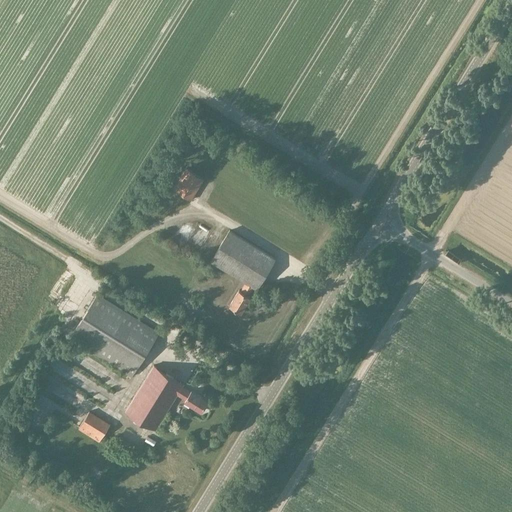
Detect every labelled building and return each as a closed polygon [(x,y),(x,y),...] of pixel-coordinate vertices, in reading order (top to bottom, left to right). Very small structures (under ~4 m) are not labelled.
[(191,200),(204,179),(186,168),(173,189),(191,200)] [(198,248),(208,233),(195,224),(185,240),(198,248)] [(256,288),(275,258),(229,230),(211,260),(246,282),(240,291),(239,290),(229,306),(241,313),(250,298),(248,297),(254,287),(256,288)] [(131,376),(159,331),(97,293),(70,338),(131,376)] [(201,412),(208,401),(191,391),(190,392),(182,387),(183,384),(153,366),(125,411),(155,430),(177,395),(185,400),(185,401),(201,412)] [(98,441),(110,423),(89,410),(78,428),(98,441)] [(38,411),(33,417),(39,423),(45,418),(38,411)] [(117,435),(127,439),(130,433),(121,428),(117,435)]
